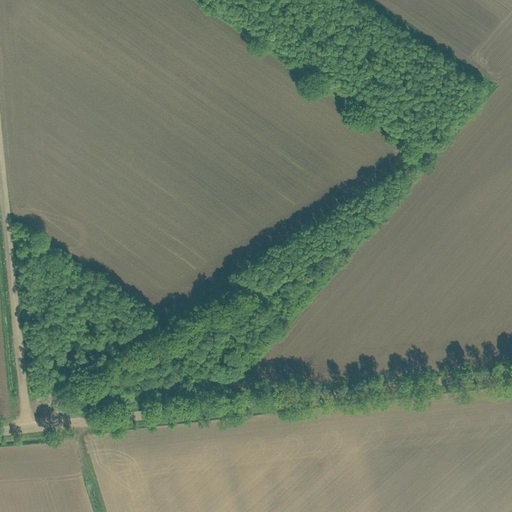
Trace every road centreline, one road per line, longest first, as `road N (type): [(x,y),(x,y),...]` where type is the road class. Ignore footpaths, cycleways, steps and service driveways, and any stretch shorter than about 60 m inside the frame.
road 1 (unclassified): [(0,436),(511,375)]
road 2 (track): [(0,219),(16,434)]
